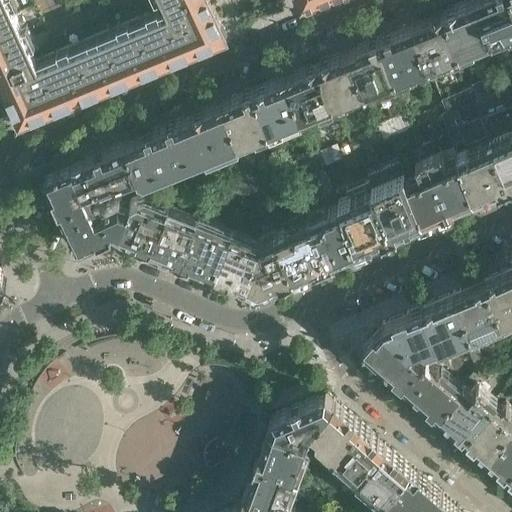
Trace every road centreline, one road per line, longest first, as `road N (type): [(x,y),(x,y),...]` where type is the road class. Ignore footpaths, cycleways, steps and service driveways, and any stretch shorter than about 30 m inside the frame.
road 1 (residential): [(385,0),(0,168)]
road 2 (residential): [(503,511),(333,367),(308,302)]
road 3 (residential): [(57,297),(95,282),(131,282),(238,322),(308,302)]
road 4 (residential): [(308,302),(511,215)]
road 5 (residential): [(57,297),(0,174)]
